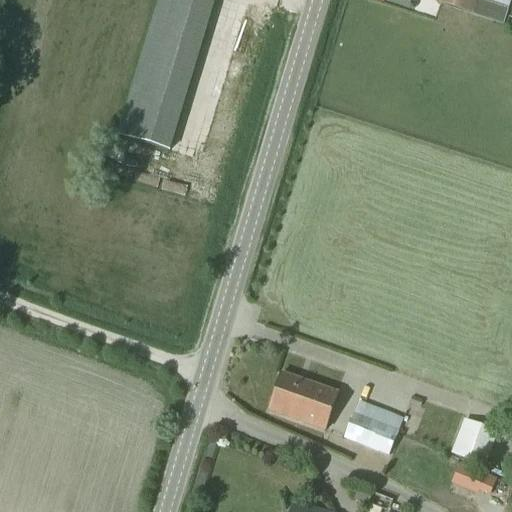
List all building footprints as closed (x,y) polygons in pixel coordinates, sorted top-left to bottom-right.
[(169,153),(213,0),(157,0),(117,138),(169,153)] [(434,0),(433,4),(468,16),(473,0),(434,0)] [(473,0),(468,16),(467,19),(502,29),(511,0),(473,0)] [(281,376),(268,411),(323,431),(336,395),(281,376)] [(446,447),(467,455),(471,441),(478,444),(486,424),(458,414),(446,447)] [(381,451),(388,432),(356,420),(349,439),(381,451)] [(445,480),(483,490),(489,468),(450,458),(445,480)]
